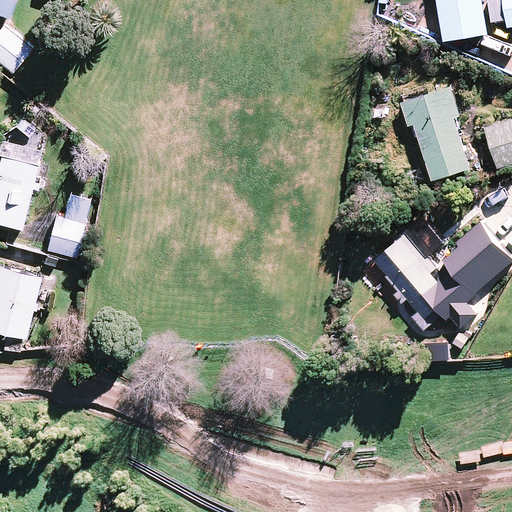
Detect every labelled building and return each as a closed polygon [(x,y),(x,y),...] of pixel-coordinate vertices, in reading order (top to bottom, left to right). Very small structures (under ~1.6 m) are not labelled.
[(0,0),(0,16),(15,21),(21,0),(0,0)] [(439,0),(446,40),(462,38),(491,33),(484,0),(439,0)] [(37,50),(8,27),(0,37),(0,61),(18,75),(37,50)] [(493,46),(491,33),(462,38),(464,50),(493,46)] [(463,115),(454,86),(404,101),(411,125),(416,123),(433,179),(473,167),(458,116),(463,115)] [(511,163),(511,118),(486,127),(499,167),(511,163)] [(44,167),(0,155),(0,222),(16,227),(27,230),(44,167)] [(425,215),(409,229),(432,255),(448,241),(425,215)] [(99,226),(60,217),(52,252),(54,252),(91,261),(99,226)] [(407,231),(376,259),(401,287),(395,293),(403,302),(409,297),(420,310),(415,314),(427,328),(443,314),(448,319),(453,315),(463,327),(480,313),(469,301),(478,293),(477,292),(511,261),(511,254),(482,220),(459,241),(461,244),(445,258),(450,262),(441,270),(407,231)] [(0,331),(30,339),(46,278),(2,267),(0,276),(0,289),(0,290),(0,289),(0,331)] [(476,337),(463,328),(453,344),(465,353),(476,337)] [(449,346),(429,346),(429,360),(449,360),(449,346)]
